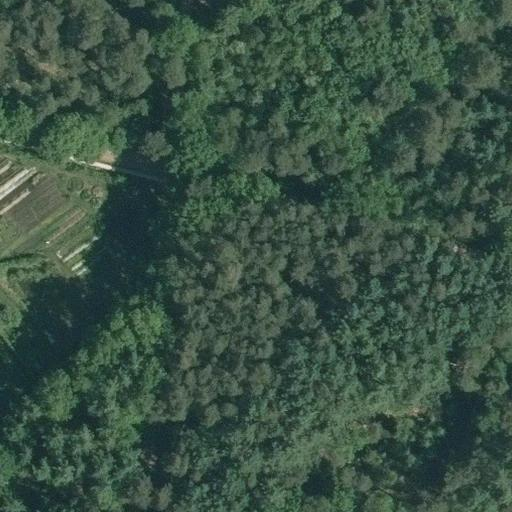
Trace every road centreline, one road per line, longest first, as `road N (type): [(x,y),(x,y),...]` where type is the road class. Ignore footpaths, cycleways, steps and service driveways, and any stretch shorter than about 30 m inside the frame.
road 1 (track): [(0,123),(511,265)]
road 2 (track): [(138,511),(184,0)]
